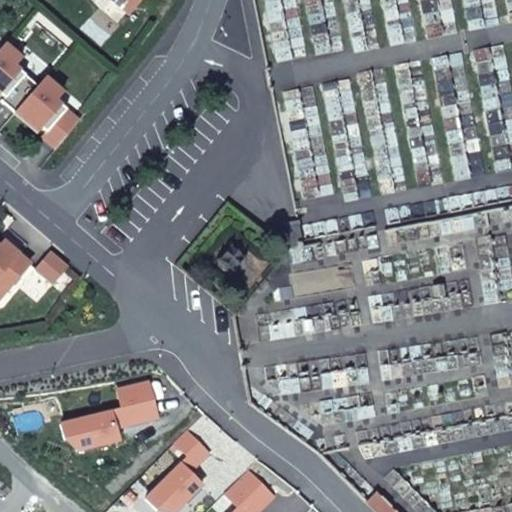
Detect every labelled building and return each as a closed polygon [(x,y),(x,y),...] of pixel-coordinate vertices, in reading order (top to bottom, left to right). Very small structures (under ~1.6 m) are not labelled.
[(114,0),(128,11),(132,7),(124,0),(114,0)] [(5,44),(0,49),(0,93),(4,97),(1,101),(15,113),(38,86),(15,66),(22,58),(5,44)] [(56,149),(79,121),(55,102),(63,93),(46,77),(38,86),(15,113),(32,128),(36,124),(45,132),(41,136),(56,149)] [(285,244),(300,241),(297,222),(262,227),(285,244)] [(0,248),(4,251),(8,247),(3,242),(0,245),(0,248)] [(0,281),(9,289),(30,265),(8,247),(4,251),(0,248),(0,281)] [(52,283),(67,265),(49,249),(34,267),(52,283)] [(56,425),(60,440),(69,438),(72,451),(114,441),(112,429),(153,420),(145,384),(113,391),(117,411),(56,425)] [(159,511),(163,508),(167,511),(176,511),(200,488),(187,476),(206,456),(183,434),(172,445),(186,459),(144,503),(153,511),(159,511)] [(257,511),(272,498),(246,471),(223,495),(237,509),(233,511),(257,511)] [(392,511),(373,493),(364,501),(374,511),(392,511)]
